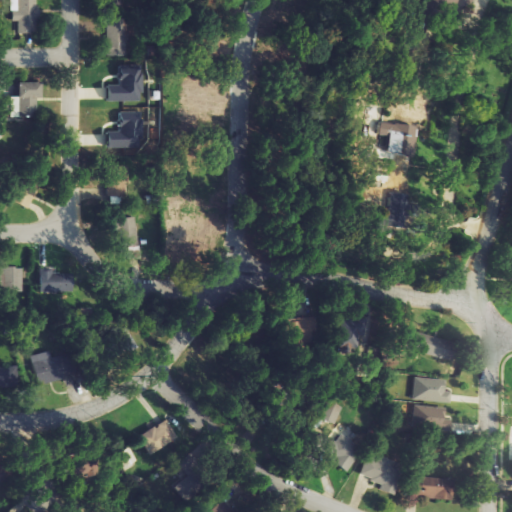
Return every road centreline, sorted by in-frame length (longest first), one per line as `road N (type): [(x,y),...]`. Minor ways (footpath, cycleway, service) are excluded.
road 1 (residential): [(511,150),(479,270),(489,356),(489,511)]
road 2 (residential): [(0,419),(63,417),(123,395),(191,336),(244,274)]
road 3 (residential): [(244,274),(323,278),(407,298),(455,297),(511,339)]
road 4 (residential): [(264,0),(241,103),(244,274)]
road 5 (residential): [(0,232),(70,228),(134,284),(216,286),(244,274)]
road 6 (residential): [(150,372),(258,471),(343,511)]
road 7 (residential): [(72,0),(70,228)]
